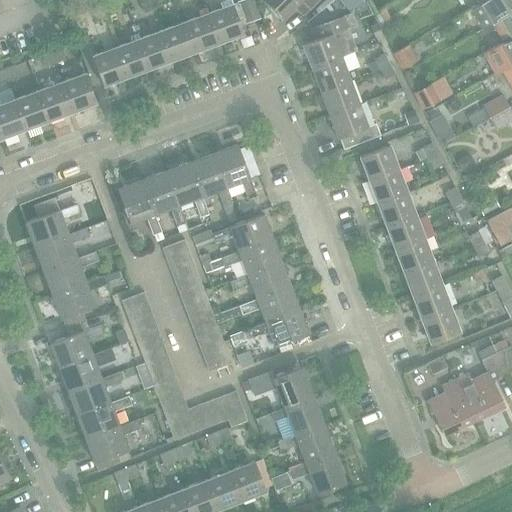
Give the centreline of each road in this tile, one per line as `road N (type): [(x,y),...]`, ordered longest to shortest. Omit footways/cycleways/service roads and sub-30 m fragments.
road 1 (residential): [(423,492),(282,121),(267,105),(231,102),(0,188)]
road 2 (residential): [(0,376),(65,511)]
